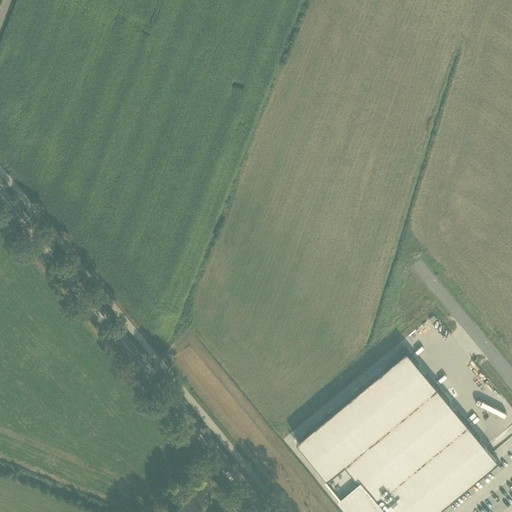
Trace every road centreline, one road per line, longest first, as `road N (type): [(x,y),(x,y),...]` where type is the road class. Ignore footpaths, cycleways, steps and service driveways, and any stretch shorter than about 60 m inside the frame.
road 1 (tertiary): [(262,511),(0,195)]
road 2 (unclassified): [(416,266),(511,381)]
